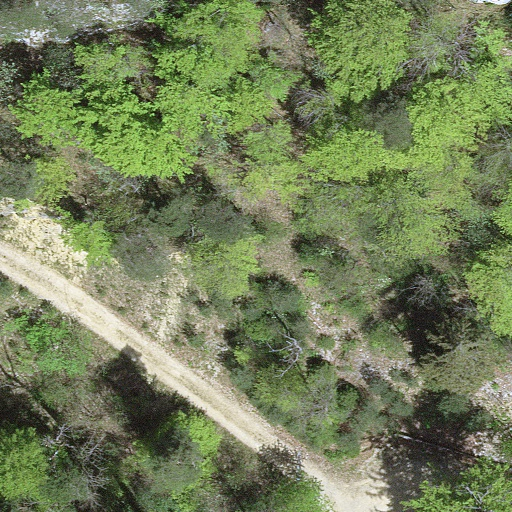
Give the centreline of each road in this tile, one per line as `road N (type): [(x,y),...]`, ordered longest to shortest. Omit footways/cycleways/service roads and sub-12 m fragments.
road 1 (track): [(0,250),(202,394),(267,451),(363,511)]
road 2 (track): [(511,501),(420,485),(400,490),(375,511)]
